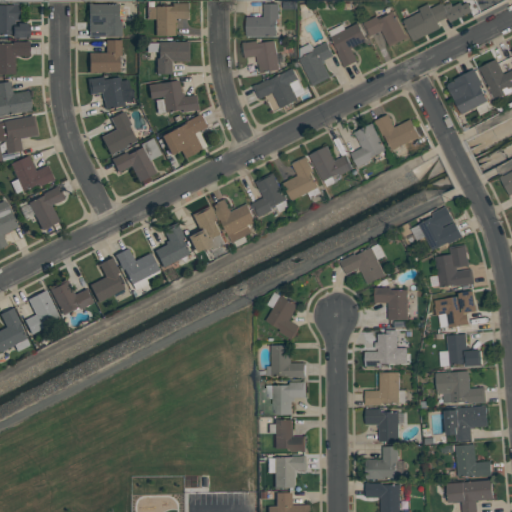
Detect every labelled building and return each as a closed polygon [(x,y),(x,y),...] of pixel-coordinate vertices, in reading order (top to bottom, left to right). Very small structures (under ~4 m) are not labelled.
[(413,40),(450,24),(449,22),(473,12),(467,0),(460,0),(433,12),(430,6),(403,18),(413,40)] [(119,37),(119,4),(87,5),(88,37),(119,37)] [(248,16),(247,36),(279,36),(279,4),(265,4),(264,17),(248,16)] [(0,36),(28,37),(28,25),(12,24),(12,20),(18,20),(18,6),(0,5),(0,36)] [(174,36),(174,19),(187,19),(187,5),(148,6),(148,20),(154,20),(155,36),(174,36)] [(407,40),(397,11),(365,22),(370,36),(384,31),(389,46),(407,40)] [(358,61),(352,48),(368,41),(359,23),(331,36),(345,67),(358,61)] [(260,73),(280,69),(275,39),(244,44),(246,58),(258,56),(260,73)] [(120,73),(119,40),(105,40),(105,53),(88,53),(88,73),(120,73)] [(188,62),(188,42),(147,42),(147,52),(156,52),(156,74),(171,74),(171,62),(188,62)] [(331,77),(323,61),(334,56),(327,42),(314,48),(311,43),(297,50),(314,85),(331,77)] [(0,74),(14,74),(14,56),(29,56),(29,43),(0,43),(0,74)] [(511,69),(505,73),(497,59),(480,67),(496,100),(511,91),(511,90),(511,88),(511,87),(511,69)] [(275,93),(281,106),(306,95),(295,68),(254,86),(260,99),(275,93)] [(462,115),(478,108),(481,115),(493,109),(475,70),(447,83),(462,115)] [(87,82),(89,95),(102,93),(104,110),(123,106),(123,102),(131,101),(127,76),(87,82)] [(148,85),(149,99),(156,98),(158,114),(197,109),(195,95),(181,97),(179,81),(148,85)] [(0,115),(31,112),(28,91),(11,94),(10,82),(0,82),(0,115)] [(137,142),(123,112),(109,118),(115,130),(100,137),(109,155),(137,142)] [(412,119),(395,126),(389,114),(377,120),(391,150),(420,137),(412,119)] [(169,156),(180,151),(183,158),(205,149),(198,132),(206,128),(201,116),(160,134),(169,156)] [(0,121),(0,141),(4,141),(6,154),(21,152),(19,138),(36,136),(33,117),(0,121)] [(356,132),(363,147),(352,152),(358,165),(387,152),(374,123),(356,132)] [(110,159),(117,173),(131,167),(137,182),(155,174),(149,160),(160,155),(153,141),(110,159)] [(53,180),(47,166),(34,171),(28,156),(9,164),(16,180),(10,182),(15,195),(53,180)] [(321,188),(307,157),(293,163),(299,176),(284,182),(293,201),(321,188)] [(511,166),(509,161),(496,167),(510,195),(511,194),(511,166)] [(257,182),(264,198),(254,202),(259,215),(279,208),(280,211),(289,207),(276,175),(257,182)] [(39,232),(58,223),(51,205),(63,200),(58,188),(18,206),(23,218),(32,215),(39,232)] [(248,204),(232,211),(226,199),(214,204),(232,243),(253,234),(249,225),(257,222),(248,204)] [(0,249),(6,247),(2,234),(16,229),(7,201),(0,203),(0,249)] [(195,226),(203,223),(210,240),(221,236),(211,208),(191,215),(195,226)] [(463,237),(450,208),(412,226),(418,240),(426,236),(433,251),(463,237)] [(153,250),(161,268),(189,254),(175,225),(162,232),(168,243),(153,250)] [(386,256),(380,244),(341,261),(347,274),(362,268),(369,283),(386,275),(379,259),(386,256)] [(475,283),(473,269),(459,270),(458,267),(470,266),(467,246),(450,248),(451,254),(437,256),(441,287),(475,283)] [(116,254),(130,285),(158,272),(150,253),(133,261),(127,249),(116,254)] [(89,285),(97,302),(124,290),(111,258),(98,264),(104,278),(89,285)] [(91,303),(85,290),(74,295),(67,281),(49,289),(62,316),(91,303)] [(389,320),(409,319),(408,288),(375,288),(376,303),(389,303),(389,320)] [(34,316),(24,319),(29,333),(58,322),(47,291),(27,298),(34,316)] [(266,322),(293,337),(300,326),(290,320),(299,305),(275,292),(268,304),(274,308),(266,322)] [(471,325),(469,312),(478,311),(476,293),(436,298),(439,328),(471,325)] [(0,351),(14,346),(16,351),(28,346),(13,308),(0,313),(0,316),(5,328),(0,330),(0,351)] [(366,351),(366,364),(407,365),(408,348),(398,347),(398,331),(378,331),(378,351),(366,351)] [(484,364),(483,350),(467,351),(467,334),(448,335),(449,351),(441,351),(441,366),(484,364)] [(307,362),(292,362),(292,344),(272,345),(272,366),(268,366),(268,377),(307,376),(307,362)] [(486,387),(470,388),(470,371),(437,372),(438,394),(444,394),(444,404),(487,402),(486,387)] [(366,391),(366,404),(406,403),(406,390),(400,390),(400,372),(380,372),(380,390),(366,391)] [(274,414),(293,414),(293,398),(307,398),(307,383),(267,384),(268,399),(273,399),(274,414)] [(488,426),(487,407),(446,409),(447,435),(457,435),(457,441),(472,440),(472,427),(488,426)] [(380,441),(400,442),(400,416),(406,416),(406,411),(366,410),(366,424),(380,425),(380,441)] [(306,436),(294,436),(293,419),(274,420),(274,451),(307,450),(306,436)] [(457,445),(458,476),(492,474),(492,461),(476,462),(476,444),(457,445)] [(405,478),(405,461),(399,461),(400,446),(384,446),(383,459),(367,459),(366,478),(405,478)] [(274,489),(293,488),(293,470),(308,470),(307,456),(273,457),(274,489)] [(463,511),(478,511),(477,500),(494,500),(493,480),(448,482),(449,502),(462,501),(463,511)] [(401,511),(401,484),(367,484),(367,497),(381,497),(382,511),(401,511)] [(274,511),(308,511),(308,505),(291,506),(291,493),(275,493),(275,507),(267,507),(267,511),(274,511)]
